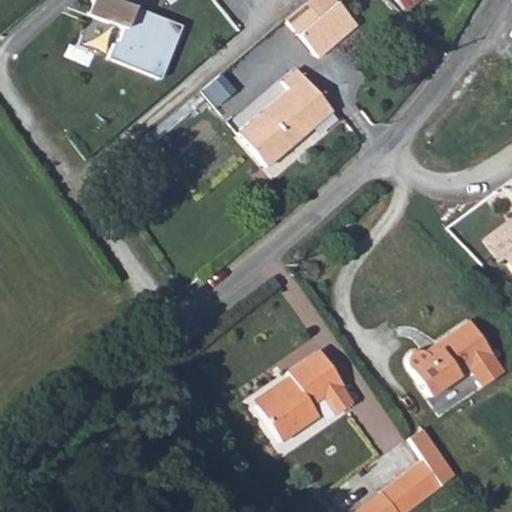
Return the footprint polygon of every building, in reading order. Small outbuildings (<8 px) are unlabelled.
[(162,78),(181,24),(111,0),(93,0),(88,17),(119,28),(108,60),(162,78)] [(329,0),(311,0),(284,24),(318,65),(358,33),(329,0)] [(417,0),(385,0),(397,17),(417,0)] [(89,26),(82,53),(102,58),(108,30),(89,26)] [(233,135),(262,170),(328,117),(293,74),(277,87),(283,94),(233,135)] [(215,76),(195,92),(209,108),(228,92),(215,76)] [(511,226),(485,247),(500,266),(504,265),(511,258),(511,268),(508,271),(511,275),(511,226)] [(488,386),(511,368),(472,316),(443,338),(446,345),(436,352),(427,345),(418,348),(412,357),(418,371),(435,395),(473,368),(488,386)] [(331,414),(349,403),(315,349),(284,369),(288,377),(251,401),(279,440),(314,415),(308,407),(320,400),(331,414)] [(426,426),(413,437),(425,457),(445,483),(460,470),(426,426)] [(353,511),(352,511),(405,511),(445,483),(425,457),(353,511)]
